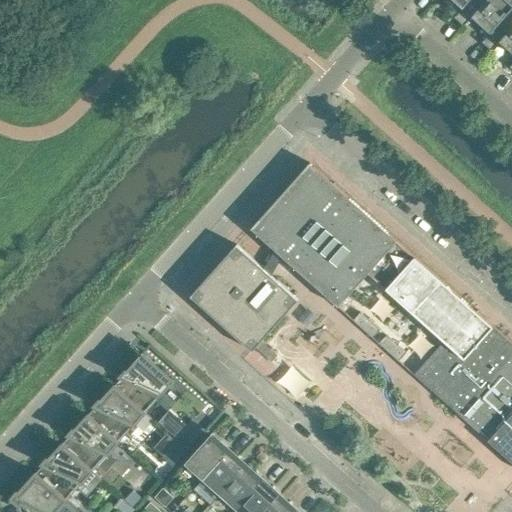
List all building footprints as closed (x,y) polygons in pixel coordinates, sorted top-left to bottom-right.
[(455,0),(463,7),(454,17),(464,25),(472,15),(473,16),(486,0),(455,0)] [(511,0),(486,0),(473,16),(491,32),(482,41),(491,50),(500,40),(511,27),(511,0)] [(511,27),(500,40),(511,50),(511,63),(510,66),(511,68),(511,27)] [(251,228),(275,249),(338,306),(368,272),(386,288),(444,340),(414,373),(511,460),(511,342),(415,255),(397,240),(310,162),(251,228)] [(299,299),(271,274),(237,243),(191,295),(253,350),(299,299)] [(361,311),(354,318),(353,319),(373,337),(380,329),(361,311)] [(379,342),(399,359),(406,351),(386,334),(379,342)] [(141,354),(115,383),(146,411),(172,382),(141,354)] [(120,441),(146,411),(115,383),(89,413),(120,441)] [(120,441),(89,413),(63,442),(94,470),(120,441)] [(193,418),(175,437),(187,448),(205,429),(193,418)] [(203,478),(228,449),(211,434),(205,440),(185,462),(203,478)] [(68,499),(94,470),(63,442),(36,471),(68,499)] [(220,493),(245,465),(228,449),(203,478),(220,493)] [(237,508),(262,480),(245,465),(220,493),(237,508)] [(56,511),(68,499),(36,471),(8,504),(8,505),(14,499),(28,511),(56,511)] [(241,511),(264,511),(279,495),(262,480),(237,508),(241,511)] [(174,497),(163,487),(155,496),(166,506),(174,497)] [(133,490),(125,499),(134,506),(141,497),(133,490)] [(294,511),(296,510),(279,495),(264,511),(294,511)] [(160,511),(161,511),(151,501),(145,507),(150,511),(160,511)]
